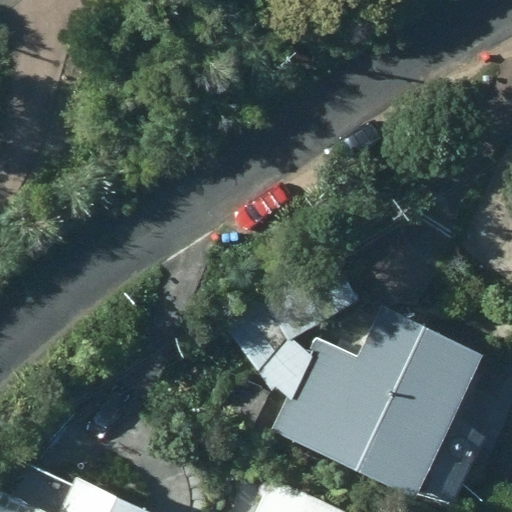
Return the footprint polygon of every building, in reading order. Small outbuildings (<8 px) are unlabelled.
[(302,336),(359,303),(338,268),(281,302),(302,336)] [(270,433),(415,504),(485,358),(382,308),(357,358),(316,340),(270,433)] [(250,434),(266,404),(232,385),(215,416),(250,434)] [(138,511),(74,480),(58,511),(41,511),(0,491),(0,511),(138,511)] [(339,511),(270,481),(256,511),(339,511)]
